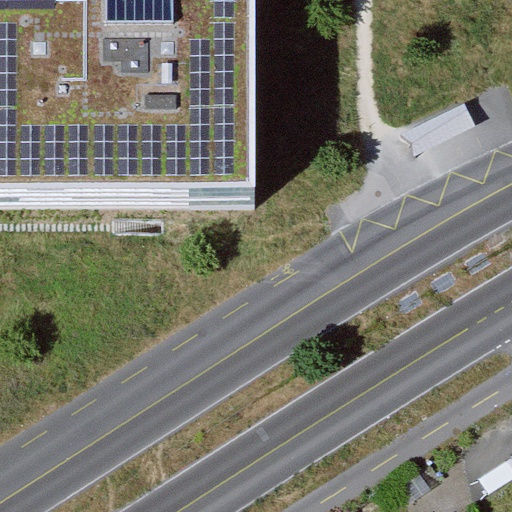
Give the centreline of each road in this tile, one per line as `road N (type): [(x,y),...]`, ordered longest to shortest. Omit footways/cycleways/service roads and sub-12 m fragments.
road 1 (primary): [(511,193),(373,269),(0,501)]
road 2 (primary): [(181,511),(511,302)]
